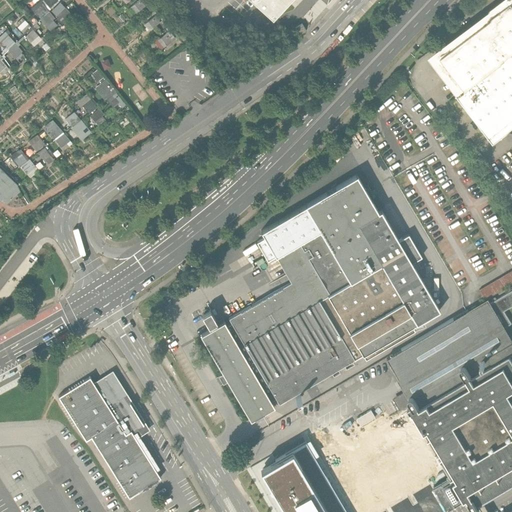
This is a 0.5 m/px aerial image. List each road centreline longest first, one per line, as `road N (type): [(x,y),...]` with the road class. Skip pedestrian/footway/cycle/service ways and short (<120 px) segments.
road 1 (secondary): [(103,294),(256,179),(430,0)]
road 2 (tertiary): [(103,294),(234,511)]
